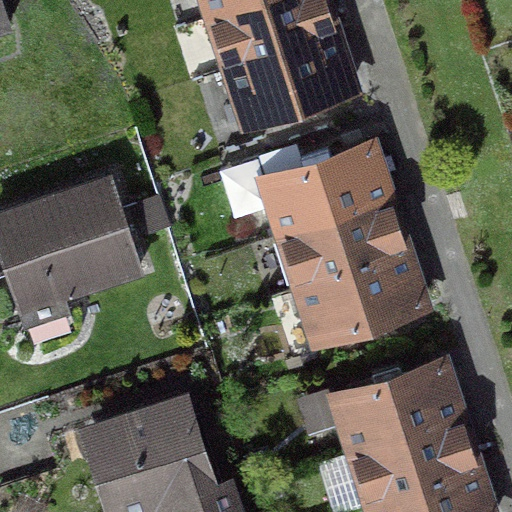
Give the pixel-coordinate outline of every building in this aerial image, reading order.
[(319,0),(193,0),(200,19),(209,46),(218,43),(226,68),(217,71),(226,99),(235,96),(244,122),(283,110),(286,119),(312,111),(309,101),(349,88),(336,50),(331,35),(319,0)] [(390,216),(385,199),(378,180),(367,146),(328,159),(325,149),(299,158),(302,167),(262,180),(271,207),(262,210),(271,237),(279,263),(288,260),(297,285),(287,288),(296,316),(306,313),(314,339),(354,326),(357,336),(383,327),(380,318),(419,305),(412,284),(402,252),(390,216)] [(137,269),(107,179),(0,214),(0,257),(23,325),(62,311),(57,296),(137,269)] [(462,437),(456,416),(450,399),(438,363),(399,376),(396,366),(370,375),(373,384),(333,397),(342,424),(333,427),(342,454),(350,480),(359,477),(367,502),(358,505),(360,511),(486,511),(483,500),(473,469),(462,437)] [(230,511),(223,489),(220,482),(207,486),(180,403),(163,409),(89,433),(114,511),(140,511),(171,502),(174,511),(230,511)]
